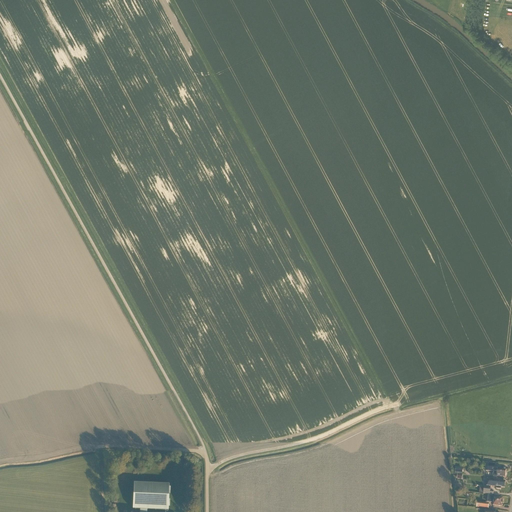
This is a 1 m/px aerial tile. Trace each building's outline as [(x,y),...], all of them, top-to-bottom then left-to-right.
[(488,471),(494,472),(493,473),(492,476),(494,478),(497,478),(497,476),(505,477),(506,470),(502,470),(502,469),(498,469),(498,467),(495,467),(495,464),(489,463),(488,471)] [(500,480),(488,479),(487,487),(497,488),(496,490),(501,490),(501,488),(505,489),(506,482),(500,482),(500,480)] [(139,511),(146,511),(147,511),(168,511),(169,485),(134,484),(133,510),(139,511)] [(494,492),(490,491),(490,488),(484,487),(483,494),(493,495),(494,492)] [(495,496),(488,495),(488,502),(494,503),(493,506),(502,507),(502,506),(503,504),(502,503),(503,499),(494,498),(495,496)]
